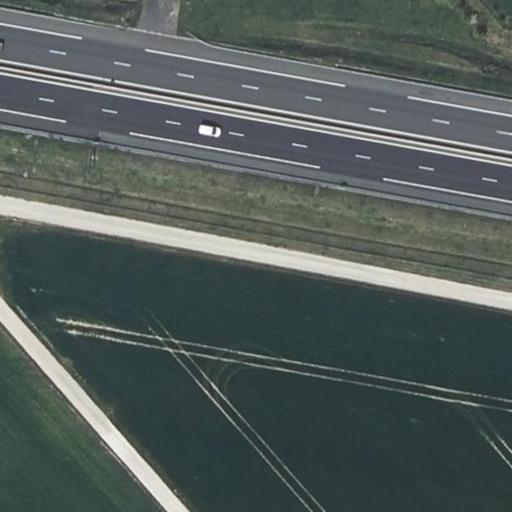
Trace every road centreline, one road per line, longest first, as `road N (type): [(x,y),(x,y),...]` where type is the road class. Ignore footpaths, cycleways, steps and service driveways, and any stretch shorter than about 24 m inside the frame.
road 1 (track): [(511,299),(0,202)]
road 2 (motorway): [(0,90),(511,183)]
road 3 (motorway): [(511,134),(0,41)]
road 4 (track): [(0,309),(177,511)]
